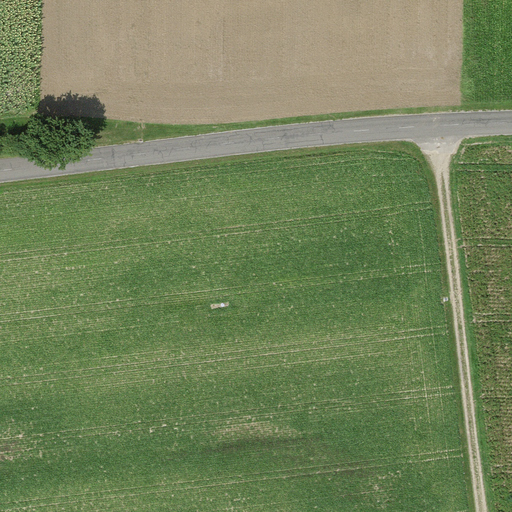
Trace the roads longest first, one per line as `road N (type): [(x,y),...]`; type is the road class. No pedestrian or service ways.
road 1 (unclassified): [(0,170),(511,124)]
road 2 (track): [(435,127),(480,511)]
